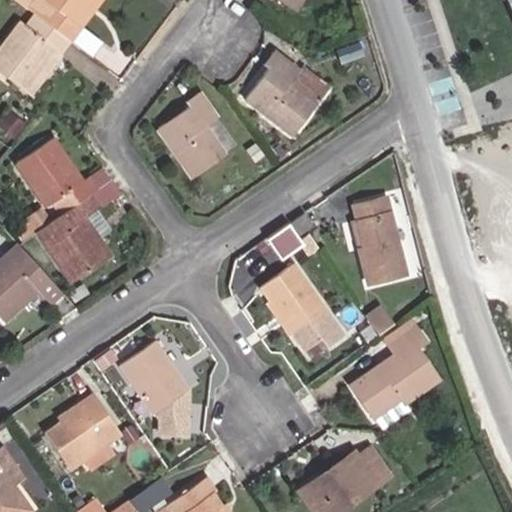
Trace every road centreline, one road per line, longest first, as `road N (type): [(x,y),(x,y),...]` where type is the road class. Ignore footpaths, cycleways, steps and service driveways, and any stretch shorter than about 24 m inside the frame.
road 1 (residential): [(218,4),(112,132),(199,253)]
road 2 (residential): [(419,98),(466,281),(511,393)]
road 3 (residential): [(419,98),(199,253)]
road 4 (residential): [(176,269),(0,393)]
road 5 (residential): [(281,420),(176,269)]
